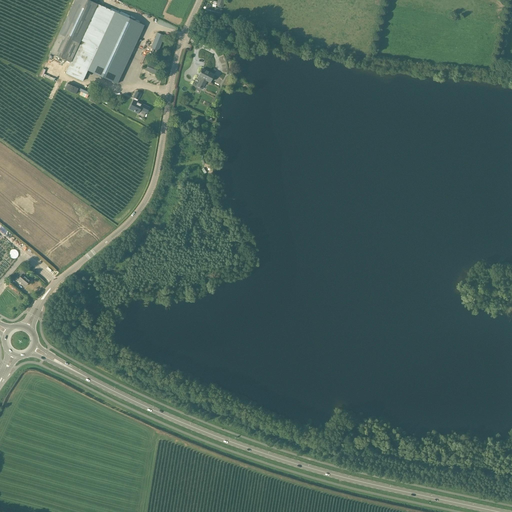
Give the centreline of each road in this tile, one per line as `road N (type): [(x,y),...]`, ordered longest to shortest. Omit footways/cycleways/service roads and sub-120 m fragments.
road 1 (secondary): [(498,511),(267,454),(62,364)]
road 2 (unclassified): [(40,300),(124,226),(149,192),(180,44),(199,0)]
